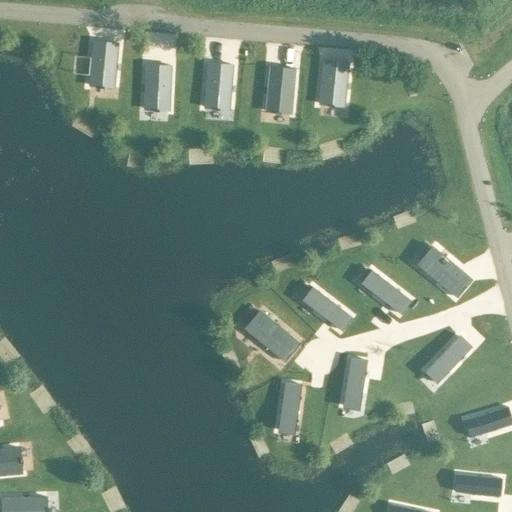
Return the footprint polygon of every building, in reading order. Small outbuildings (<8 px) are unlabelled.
[(114,88),(118,44),(93,41),(90,86),(99,86),(99,88),(104,89),(105,87),(114,88)] [(345,106),(349,62),(324,60),(320,104),(330,105),(329,107),(335,107),(335,105),(345,106)] [(116,86),(139,87),(140,63),(117,62),(116,86)] [(229,108),(232,64),(207,62),(204,107),(214,107),(213,109),(219,110),(219,108),(229,108)] [(168,110),(170,66),(145,65),(144,109),(153,110),(153,112),(159,112),(159,110),(168,110)] [(247,91),(263,91),(263,68),(247,68),(247,91)] [(290,114),(294,70),(270,68),(265,112),(275,113),(275,115),(280,115),(280,114),(290,114)] [(391,107),(392,87),(373,87),(372,106),(391,107)] [(10,401),(21,401),(22,384),(10,384),(10,401)] [(18,447),(0,449),(0,474),(21,472),(20,462),(21,462),(21,457),(19,457),(18,447)] [(75,478),(74,447),(61,448),(63,478),(75,478)] [(46,496),(1,497),(1,511),(45,511),(46,511),(47,511),(47,506),(46,506),(46,496)]
